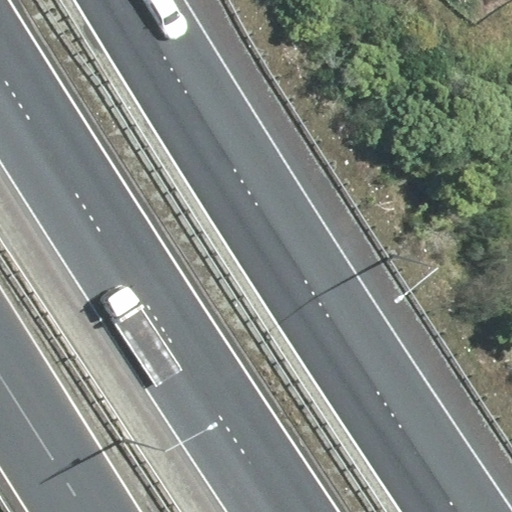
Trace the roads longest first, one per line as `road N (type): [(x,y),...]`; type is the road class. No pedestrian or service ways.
road 1 (motorway): [(115,0),(366,409),(439,511)]
road 2 (motorway): [(272,511),(0,88)]
road 3 (motorway): [(86,511),(0,378)]
